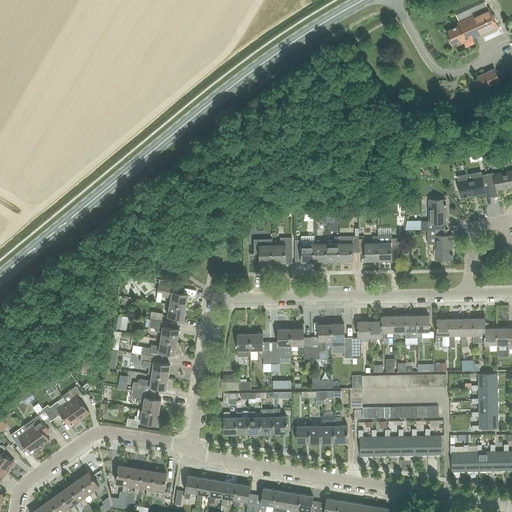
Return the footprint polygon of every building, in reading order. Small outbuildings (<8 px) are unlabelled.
[(445,31),(451,44),(461,40),(462,43),(497,27),(489,8),(457,23),(458,26),(445,31)] [(502,81),(511,76),(511,64),(497,71),(502,81)] [(477,78),(482,90),(501,81),(495,69),(477,78)] [(496,186),(496,190),(511,187),(511,170),(493,175),(493,173),(487,174),(490,188),(496,186)] [(481,175),(480,171),(457,176),(461,197),(465,196),(465,198),(467,197),(467,196),(485,193),(484,189),(490,188),(487,174),(481,175)] [(428,230),(445,229),(445,205),(446,205),(446,204),(445,204),(445,200),(429,200),(429,221),(421,221),(421,230),(428,230)] [(404,221),(405,230),(418,229),(418,220),(404,221)] [(428,244),(435,244),(436,260),(452,259),(452,255),(453,255),(453,254),(452,254),(451,236),(447,236),(447,230),(445,230),(445,229),(428,230),(428,244)] [(378,236),(378,261),(391,260),(391,252),(397,252),(397,238),(391,238),(391,235),(378,235),(378,236)] [(339,243),(340,261),(353,261),(353,252),(359,252),(358,239),(358,236),(339,237),(339,243)] [(365,252),(365,261),(378,261),(378,236),(372,236),(373,243),(365,243),(365,239),(358,239),(359,252),(365,252)] [(327,243),(327,262),(340,261),(339,243),(339,237),(334,237),(334,243),(327,243)] [(280,244),(272,244),(273,262),(292,262),(292,253),(291,238),(280,238),(280,244)] [(260,263),(273,262),(272,244),(272,239),(253,239),(254,254),(259,254),(260,263)] [(314,262),(314,244),(301,244),(301,240),(295,240),(295,253),(301,253),(301,262),(314,262)] [(314,262),(327,262),(327,243),(314,244),(314,262)] [(171,298),(170,304),(186,307),(187,301),(189,300),(189,297),(188,295),(188,294),(180,293),(182,283),(159,279),(157,291),(162,292),(162,297),(171,298)] [(184,320),(186,307),(170,304),(168,317),(184,320)] [(150,319),(161,321),(163,313),(151,312),(150,319)] [(120,329),(122,316),(113,315),(111,328),(120,329)] [(417,338),(420,338),(422,338),(422,332),(429,331),(429,315),(417,316),(417,338)] [(386,332),(393,332),(393,316),(381,316),(381,321),(381,337),(381,339),(386,338),(386,332)] [(398,332),(405,332),(405,316),(393,316),(393,332),(393,338),(398,338),(398,332)] [(405,338),(417,338),(417,316),(405,316),(405,332),(405,338)] [(484,334),(485,329),(484,318),(472,319),(473,335),(473,342),(484,342),(484,334)] [(161,321),(150,319),(148,327),(156,328),(155,332),(162,333),(160,339),(177,342),(179,330),(174,329),(174,324),(161,321)] [(442,335),(449,335),(449,319),(437,319),(437,335),(435,335),(435,346),(442,346),(442,335)] [(454,335),(461,335),(461,319),(449,319),(449,335),(449,347),(454,347),(454,335)] [(466,335),(473,335),(472,319),(461,319),(461,335),(461,347),(466,347),(466,335)] [(352,346),(352,358),(361,358),(360,344),(363,344),(363,337),(369,337),(369,321),(357,322),(358,337),(352,337),(352,346)] [(375,337),(381,337),(381,321),(369,321),(369,337),(369,344),(375,343),(375,337)] [(324,341),(331,341),(331,324),(318,324),(319,347),(311,347),(311,359),(319,359),(319,350),(324,350),(324,341)] [(331,345),(339,345),(344,345),(344,340),(344,324),(331,324),(331,341),(331,345)] [(496,328),(485,329),(484,334),(484,342),(484,351),(490,351),(489,345),(496,345),(496,328)] [(511,328),(496,328),(496,345),(496,352),(508,352),(508,348),(511,348),(511,328)] [(284,345),(291,345),(290,329),(278,329),(278,351),(271,352),(271,364),(279,363),(278,355),(284,355),(284,345)] [(303,329),(290,329),(291,345),(298,345),(298,355),(303,354),(304,359),(311,359),(311,347),(304,347),(303,329)] [(111,331),(108,349),(114,349),(115,342),(119,343),(121,332),(111,331)] [(263,352),(263,342),(263,333),(250,334),(250,350),(250,358),(263,357),(263,364),(271,364),(271,352),(263,352)] [(250,334),(237,334),(237,350),(238,356),(244,356),(244,350),(250,350),(250,358),(250,350),(250,334)] [(177,342),(160,339),(159,346),(151,344),(150,348),(142,347),(141,354),(152,356),(163,358),(163,353),(174,355),(177,342)] [(131,353),(140,354),(141,345),(132,344),(131,353)] [(352,346),(344,346),(344,358),(352,358),(352,346)] [(152,356),(141,354),(139,362),(142,363),(142,367),(148,368),(147,374),(151,375),(167,377),(170,365),(162,363),(163,358),(152,356)] [(445,370),(444,361),(433,362),(433,370),(445,370)] [(393,364),(394,372),(406,371),(405,363),(393,364)] [(478,388),(497,387),(497,374),(478,374),(478,385),(471,385),(471,389),(478,389),(478,388)] [(151,375),(150,381),(140,379),(139,379),(138,381),(137,383),(133,382),(131,390),(155,394),(155,388),(165,390),(167,377),(151,375)] [(239,382),(239,390),(251,390),(251,382),(239,382)] [(63,397),(79,419),(88,413),(78,399),(83,395),(76,385),(62,396),(63,397)] [(478,401),(497,401),(497,387),(478,388),(478,389),(478,399),(471,399),(471,403),(479,403),(478,401)] [(143,403),(142,410),(158,412),(161,400),(154,399),(155,394),(131,390),(130,397),(137,399),(137,402),(143,403)] [(236,393),(223,393),(223,403),(229,403),(228,399),(236,399),(236,393)] [(63,397),(50,407),(57,417),(61,414),(69,426),(79,419),(63,397)] [(479,414),(498,414),(497,401),(478,401),(479,403),(479,412),(472,412),(472,416),(479,416),(479,414)] [(286,416),(279,416),(279,408),(273,408),(273,409),(273,416),(274,433),(286,433),(286,416)] [(45,425),(50,421),(41,409),(36,413),(38,415),(24,425),(28,431),(40,447),(49,441),(45,435),(50,432),(45,425)] [(274,433),(273,416),(273,409),(261,409),(261,412),(261,433),(274,433)] [(140,422),(156,425),(158,412),(142,410),(141,417),(135,416),(134,419),(127,418),(125,426),(137,428),(138,422),(140,422)] [(223,434),(236,434),(236,417),(230,417),(229,412),(223,412),(223,434)] [(248,417),(242,417),(242,412),(236,412),(236,417),(236,434),(249,434),(248,417)] [(249,434),(261,433),(261,412),(248,413),(248,417),(249,434)] [(479,414),(479,416),(479,426),(472,426),(472,430),(479,430),(479,428),(498,428),(498,414),(479,414)] [(347,442),(347,425),(340,425),(340,417),(335,417),(335,419),(334,419),(334,425),(335,442),(347,442)] [(335,442),(334,425),(334,419),(321,419),(322,426),(322,442),(335,442)] [(297,443),(310,442),(309,426),(296,426),(297,443)] [(310,442),(322,442),(322,426),(309,426),(310,442)] [(40,447),(28,431),(23,435),(18,429),(10,435),(18,447),(23,444),(30,454),(40,447)] [(414,436),(412,436),(402,436),(402,429),(398,430),(398,437),(400,436),(401,455),(414,455),(414,436)] [(427,436),(425,436),(416,436),(416,429),(412,429),(412,436),(414,436),(414,455),(428,455),(427,436)] [(427,436),(428,455),(441,454),(441,436),(429,436),(429,429),(425,429),(425,436),(427,436)] [(373,437),(372,437),(362,437),(362,430),(358,430),(358,437),(360,437),(360,456),(374,456),(373,437)] [(387,437),(385,437),(376,437),(375,430),(371,430),(372,437),(373,437),(374,456),(387,455),(387,437)] [(400,436),(398,437),(389,437),(389,430),(385,430),(385,437),(387,437),(387,455),(401,455),(400,436)] [(0,466),(7,472),(14,462),(1,453),(4,449),(0,445),(0,466)] [(465,452),(464,452),(454,453),(454,445),(450,446),(450,453),(452,453),(452,471),(465,471),(465,452)] [(479,452),(477,452),(468,452),(467,445),(463,445),(464,452),(465,452),(465,471),(479,471),(479,452)] [(492,452),(490,452),(481,452),(481,445),(477,445),(477,452),(479,452),(479,471),(492,471),(492,452)] [(505,452),(504,452),(494,452),(494,445),(490,445),(490,452),(492,452),(492,471),(506,470),(505,452)] [(127,486),(130,468),(124,467),(124,463),(119,463),(116,484),(122,485),(122,487),(123,489),(122,493),(127,494),(128,486),(127,486)] [(139,488),(142,470),(136,469),(136,466),(131,465),(130,468),(127,486),(128,486),(134,487),(133,489),(134,491),(134,495),(139,496),(140,488),(139,488)] [(151,490),(154,472),(147,471),(148,468),(143,467),(142,470),(139,488),(140,488),(146,489),(146,490),(147,492),(146,497),(151,498),(152,490),(151,490)] [(89,494),(93,500),(97,498),(95,494),(95,493),(94,491),(100,487),(87,469),(82,473),(84,475),(79,479),(89,494)] [(151,490),(152,490),(158,491),(158,493),(158,495),(157,499),(162,500),(166,474),(159,473),(160,470),(154,469),(154,472),(151,490)] [(89,494),(79,479),(77,476),(73,479),(75,482),(69,486),(80,501),(79,501),(83,507),(88,504),(85,501),(85,500),(84,498),(89,494)] [(200,478),(187,476),(184,498),(189,499),(191,492),(198,494),(200,478)] [(200,478),(198,494),(197,500),(202,501),(203,495),(210,496),(212,480),(200,478)] [(222,498),(225,482),(212,480),(210,496),(209,503),(214,503),(215,497),(222,498)] [(237,484),(225,482),(221,504),(226,505),(227,499),(234,500),(237,484)] [(80,501),(69,486),(67,483),(63,486),(65,489),(59,494),(70,508),(69,509),(71,511),(77,511),(76,509),(75,507),(74,505),(79,501),(80,501)] [(249,486),(237,484),(233,506),(239,507),(240,501),(247,502),(247,504),(245,511),(252,511),(255,494),(248,493),(249,486)] [(262,495),(255,494),(252,511),(258,511),(259,509),(265,510),(266,505),(273,506),(276,490),(263,488),(262,495)] [(70,508),(59,494),(57,490),(53,493),(55,497),(50,501),(57,511),(64,511),(69,509),(70,508)] [(177,490),(175,505),(180,506),(183,491),(177,490)] [(284,511),(288,492),(276,490),(273,506),(272,511),(284,511)] [(298,510),(300,494),(288,492),(284,511),(290,511),(291,509),(298,510)] [(310,511),(313,496),(300,494),(298,510),(297,511),(303,511),(307,511),(310,511)] [(57,511),(50,501),(47,498),(43,500),(46,503),(40,507),(43,511),(57,511)] [(337,511),(339,500),(326,498),(324,511),(337,511)] [(349,511),(351,503),(339,500),(337,511),(349,511)] [(362,511),(364,505),(351,503),(349,511),(362,511)]
